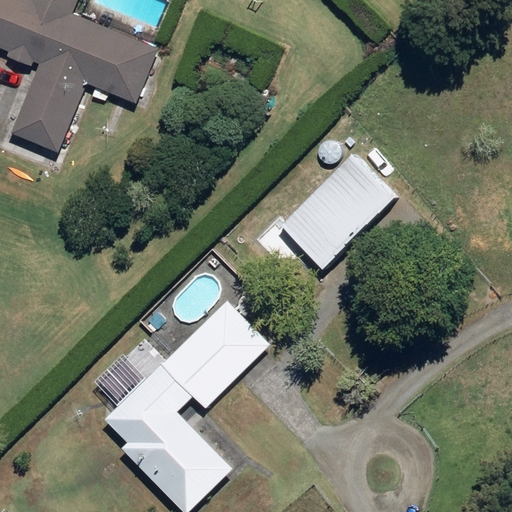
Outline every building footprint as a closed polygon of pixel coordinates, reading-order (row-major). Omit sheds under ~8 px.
[(41,62),(57,69),(30,140),(69,156),(97,84),(145,103),(165,55),(79,22),(86,0),(49,0),(46,9),(24,1),(22,7),(2,0),(0,0),(0,38),(9,42),(6,48),(29,58),(32,51),(44,56),(41,62)] [(366,179),(354,191),(366,203),(378,191),(366,179)] [(299,218),(332,250),(336,246),(353,263),(366,250),(346,230),(359,216),(343,201),(331,213),(317,200),(299,218)] [(235,465),(181,412),(261,331),(230,300),(165,364),(156,355),(121,391),(128,398),(109,418),(131,441),(125,447),(189,511),(235,465)] [(511,511),(511,486),(510,485),(476,511),(511,511)]
